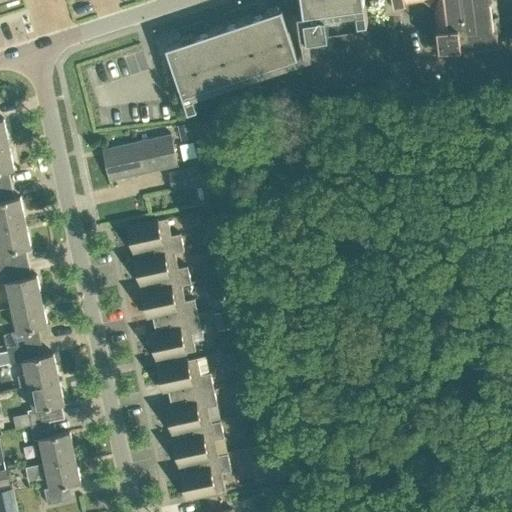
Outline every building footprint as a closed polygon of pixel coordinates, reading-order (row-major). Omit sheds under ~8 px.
[(358,20),(358,21),(368,20),(365,0),(302,0),(304,11),(364,3),(366,19),(358,20)] [(392,0),(393,6),(422,2),(435,9),(440,51),(499,43),(493,0),(392,0)] [(167,46),(188,110),(197,107),(197,106),(189,109),(184,93),(298,55),(293,40),(308,38),(315,87),(376,78),(369,29),(329,35),(326,14),(286,20),(282,7),(167,46)] [(428,57),(431,34),(417,32),(414,55),(428,57)] [(413,86),(408,57),(391,60),(395,89),(413,86)] [(0,145),(9,143),(3,118),(0,118),(0,145)] [(179,125),(182,138),(191,136),(188,123),(179,125)] [(128,149),(104,154),(109,180),(154,170),(153,165),(177,160),(172,134),(127,143),(128,149)] [(0,185),(11,183),(8,170),(14,169),(9,143),(0,145),(0,185)] [(168,169),(172,186),(202,180),(198,163),(168,169)] [(20,196),(14,197),(11,183),(0,185),(0,226),(25,221),(20,196)] [(137,244),(139,250),(183,240),(181,232),(171,234),(168,217),(128,225),(132,245),(137,244)] [(25,221),(0,226),(0,245),(1,252),(0,252),(0,267),(28,261),(25,247),(31,246),(25,221)] [(466,257),(492,258),(493,228),(467,227),(466,257)] [(144,276),(146,283),(190,273),(188,265),(178,267),(175,251),(184,249),(183,240),(139,250),(140,257),(135,258),(139,277),(144,276)] [(37,274),(31,275),(28,261),(0,267),(0,283),(7,281),(12,306),(42,299),(37,274)] [(151,309),(154,323),(198,314),(195,297),(185,300),(182,284),(191,282),(190,273),(146,283),(147,290),(142,291),(146,310),(151,309)] [(42,299),(12,306),(18,330),(0,333),(0,339),(2,349),(39,341),(36,327),(47,325),(42,299)] [(152,338),(157,357),(196,349),(192,332),(202,330),(198,314),(154,323),(157,337),(152,338)] [(202,349),(222,346),(217,314),(205,316),(207,332),(199,333),(202,349)] [(24,360),(26,374),(18,376),(20,386),(29,385),(29,384),(58,377),(53,352),(42,354),(39,341),(2,349),(5,364),(24,360)] [(242,364),(242,353),(215,353),(215,363),(242,364)] [(167,383),(170,397),(214,387),(211,371),(201,373),(198,356),(158,365),(162,384),(167,383)] [(32,424),(49,420),(46,407),(64,403),(58,377),(29,384),(29,385),(34,408),(29,409),(32,424)] [(222,388),(226,413),(242,411),(239,392),(252,390),(251,383),(222,388)] [(177,430),(179,437),(223,428),(221,419),(211,421),(208,406),(218,404),(214,387),(170,397),(173,411),(168,412),(172,431),(177,430)] [(224,428),(247,431),(249,421),(226,418),(224,428)] [(45,461),(75,456),(69,430),(51,434),(49,420),(32,424),(35,439),(40,438),(45,461)] [(184,463),(186,469),(230,461),(228,452),(218,454),(215,438),(224,436),(223,428),(179,437),(180,444),(175,445),(179,464),(184,463)] [(254,459),(261,457),(259,448),(232,453),(239,482),(258,477),(254,459)] [(45,487),(48,503),(71,498),(68,484),(80,481),(75,456),(45,461),(25,465),(28,479),(38,477),(37,474),(47,472),(50,486),(45,487)] [(182,477),(186,496),(226,488),(222,471),(231,469),(230,461),(186,469),(187,476),(182,477)] [(0,467),(0,483),(9,482),(6,466),(0,467)] [(277,484),(265,487),(268,497),(280,494),(277,484)]
